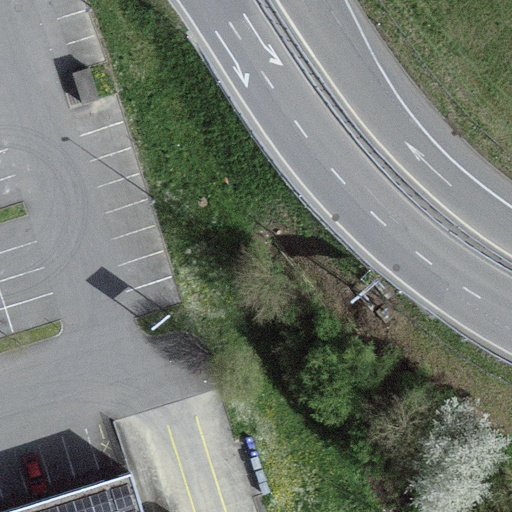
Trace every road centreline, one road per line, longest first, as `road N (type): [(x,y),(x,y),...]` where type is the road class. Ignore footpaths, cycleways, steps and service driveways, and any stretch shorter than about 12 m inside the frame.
road 1 (secondary): [(223,16),(294,124),(368,209),(511,314)]
road 2 (secondary): [(511,233),(422,162),(310,0)]
